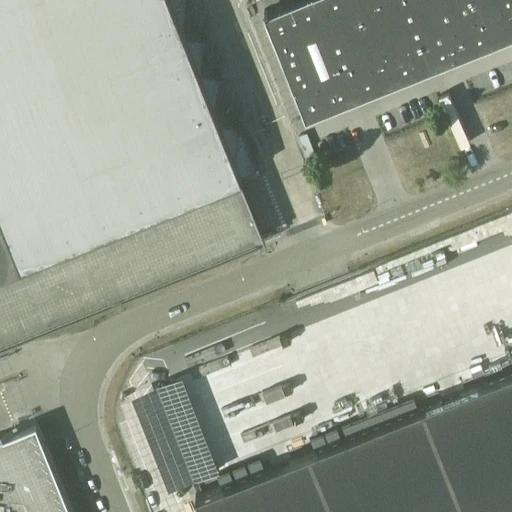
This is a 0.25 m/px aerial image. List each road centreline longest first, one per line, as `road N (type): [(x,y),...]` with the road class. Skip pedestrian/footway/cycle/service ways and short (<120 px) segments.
road 1 (unclassified): [(117,511),(78,395),(82,370),(119,329),(511,173)]
road 2 (unknown): [(0,291),(191,214)]
